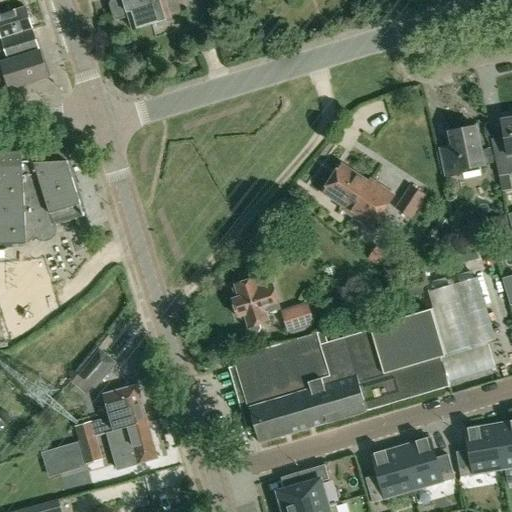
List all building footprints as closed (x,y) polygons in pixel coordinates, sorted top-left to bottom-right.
[(110,0),(111,5),(115,17),(119,20),(130,16),(134,30),(172,18),(167,2),(173,0),(110,0)] [(0,39),(32,29),(25,7),(0,15),(0,39)] [(0,87),(9,84),(11,90),(48,78),(39,51),(33,32),(32,29),(0,39),(0,87)] [(508,146),(495,148),(501,176),(511,174),(511,119),(504,120),(508,146)] [(455,152),(443,154),(448,177),(483,170),(482,165),(486,164),(478,126),(451,131),(455,152)] [(32,153),(0,154),(0,245),(28,244),(28,243),(31,243),(37,236),(41,239),(45,240),(49,239),(53,237),(56,234),(57,230),(56,225),(86,216),(68,161),(66,158),(62,156),(58,155),(55,157),(53,160),(51,163),(36,164),(32,153)] [(343,165),(334,178),(325,192),(345,205),(342,209),(373,229),(396,194),(372,178),(369,182),(343,165)] [(430,198),(427,196),(428,195),(412,185),(396,208),(412,219),(422,205),(424,207),(430,198)] [(287,239),(266,222),(256,235),(276,252),(287,239)] [(376,247),(368,259),(384,269),(391,256),(376,247)] [(241,298),(234,300),(239,317),(245,315),(249,328),(271,321),(268,314),(280,310),(271,284),(271,283),(267,270),(256,274),(252,271),(245,274),(241,277),(242,283),(237,284),(241,298)] [(511,275),(503,278),(511,305),(511,304),(511,275)] [(262,442),(451,388),(442,358),(447,357),(446,355),(497,340),(479,277),(430,292),(434,308),(433,310),(374,328),(374,330),(330,343),(327,332),(242,355),(238,365),(251,408),(252,408),(262,442)] [(424,278),(403,284),(408,299),(428,293),(424,278)] [(290,333),(313,325),(307,304),(284,311),(290,333)] [(116,364),(97,347),(74,373),(76,374),(70,382),(85,395),(91,388),(93,389),(116,364)] [(101,420),(94,421),(98,435),(106,432),(107,432),(115,430),(149,421),(139,385),(105,394),(106,400),(112,421),(102,424),(101,420)] [(94,421),(77,426),(81,441),(96,436),(96,435),(98,435),(94,421)] [(115,430),(107,432),(108,438),(117,470),(124,468),(159,458),(149,421),(115,430)] [(507,426),(496,428),(503,470),(511,468),(511,421),(507,422),(507,426)] [(503,470),(496,428),(492,429),(485,430),(484,426),(465,429),(469,450),(457,452),(461,477),(503,470)] [(96,436),(81,441),(88,465),(103,460),(97,440),(96,436)] [(406,449),(402,450),(414,491),(455,479),(448,455),(436,458),(430,438),(412,443),(413,447),(406,449)] [(41,454),(48,477),(83,466),(76,443),(41,454)] [(414,491),(402,450),(399,451),(391,453),(390,450),(372,455),(378,475),(366,479),(373,503),(414,491)] [(282,511),(308,511),(327,507),(320,482),(329,479),(325,465),(299,473),(302,485),(291,489),(291,490),(280,493),(282,502),(279,503),(282,511)] [(11,511),(63,511),(60,499),(11,511)]
